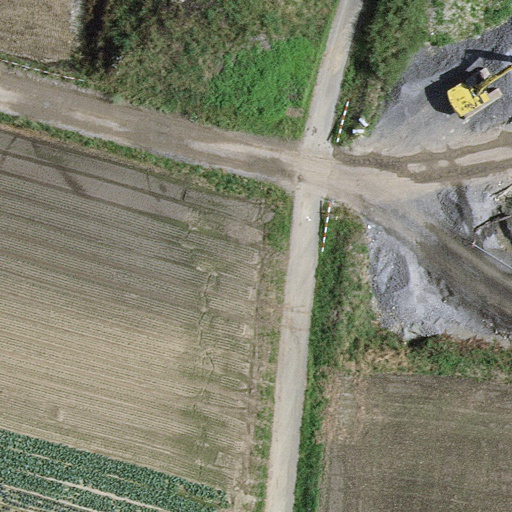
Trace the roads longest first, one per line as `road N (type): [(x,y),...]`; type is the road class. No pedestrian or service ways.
road 1 (track): [(0,79),(511,226)]
road 2 (track): [(278,511),(314,169),(357,0)]
